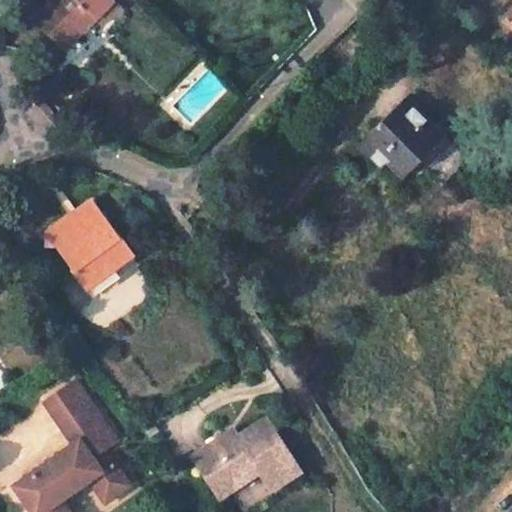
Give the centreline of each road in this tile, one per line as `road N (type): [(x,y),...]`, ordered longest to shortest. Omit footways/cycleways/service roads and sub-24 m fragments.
road 1 (residential): [(357,0),(190,179),(152,181),(79,145),(18,144)]
road 2 (track): [(152,181),(292,379)]
